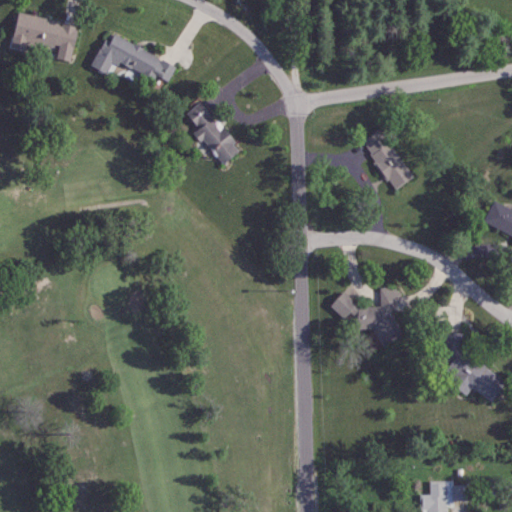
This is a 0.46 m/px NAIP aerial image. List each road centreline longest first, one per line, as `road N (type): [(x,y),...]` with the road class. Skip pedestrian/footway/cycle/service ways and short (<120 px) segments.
road 1 (residential): [(309,511),(294,97)]
road 2 (residential): [(300,238),(378,239),(423,251),(511,320)]
road 3 (residential): [(294,97),(341,98),(511,72)]
road 4 (residential): [(294,97),(251,39),(195,0)]
